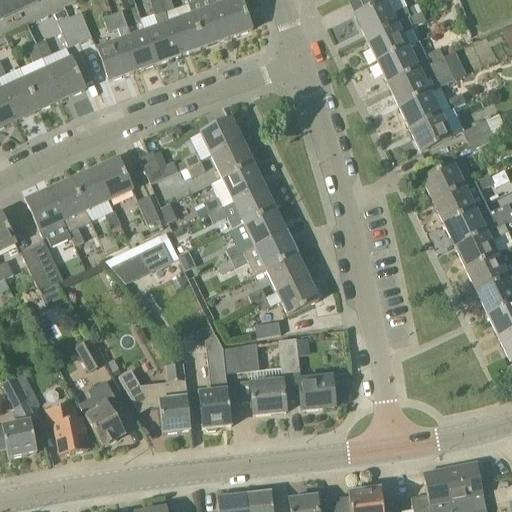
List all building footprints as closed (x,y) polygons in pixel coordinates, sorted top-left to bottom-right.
[(0,0),(0,21),(43,0),(0,0)] [(159,0),(151,4),(155,17),(154,17),(158,30),(145,35),(156,67),(180,58),(169,26),(164,14),(159,0)] [(164,14),(174,10),(170,0),(160,0),(159,0),(164,14)] [(204,49),(227,41),(212,0),(200,0),(202,3),(187,8),(191,18),(193,18),(204,49)] [(240,0),(227,5),(225,0),(212,0),(227,41),(251,32),(240,0)] [(405,10),(391,17),(385,4),(392,0),(358,0),(365,13),(355,18),(366,41),(409,20),(405,10)] [(122,13),(112,17),(117,31),(118,31),(128,27),(122,13)] [(70,20),(80,45),(92,40),(81,15),(70,20)] [(407,50),(401,37),(413,32),(412,31),(425,25),(421,15),(410,21),(409,20),(366,41),(377,64),(407,50)] [(108,35),(117,31),(112,17),(103,20),(108,35)] [(176,23),(169,26),(180,58),(204,49),(193,18),(191,18),(176,23)] [(69,50),(80,45),(70,20),(58,25),(69,50)] [(507,44),(511,41),(511,27),(501,33),(507,44)] [(38,47),(44,60),(52,56),(42,34),(34,37),(38,47)] [(145,35),(121,44),(132,76),(156,67),(145,35)] [(108,84),(132,76),(121,44),(97,52),(108,84)] [(418,72),(414,63),(424,58),(418,44),(407,50),(377,64),(387,87),(418,72)] [(34,65),(44,60),(38,47),(27,51),(34,65)] [(429,67),(442,61),(438,52),(425,58),(429,67)] [(418,72),(387,87),(398,110),(429,95),(429,96),(440,90),(454,83),(443,60),(442,61),(429,67),(418,72)] [(48,72),(62,103),(85,92),(70,62),(48,72)] [(39,113),(62,103),(48,72),(25,83),(39,113)] [(25,83),(2,93),(16,124),(39,113),(25,83)] [(0,88),(0,130),(16,124),(2,93),(0,88)] [(440,118),(464,107),(460,97),(446,104),(440,90),(429,96),(429,95),(398,110),(409,132),(440,118)] [(451,141),(440,118),(409,132),(421,156),(451,141)] [(466,146),(501,129),(496,120),(485,125),(485,124),(461,135),(466,146)] [(231,122),(199,137),(189,142),(195,156),(200,165),(210,159),(242,145),(231,122)] [(472,157),(503,142),(511,137),(511,136),(508,128),(502,131),(501,129),(466,146),(472,157)] [(221,182),(253,167),(242,145),(210,159),(221,182)] [(141,164),(140,164),(150,188),(163,182),(178,175),(174,166),(172,167),(171,165),(165,152),(153,159),(141,164)] [(181,162),(185,171),(200,165),(195,156),(181,162)] [(93,172),(108,204),(132,193),(118,161),(93,172)] [(422,182),(433,205),(464,190),(464,191),(474,186),(463,162),(422,182)] [(185,171),(189,180),(191,179),(192,180),(204,174),(200,165),(185,171)] [(204,210),(207,217),(220,211),(223,210),(223,209),(232,204),(233,205),(264,190),(253,167),(221,182),(222,182),(212,187),(218,201),(203,209),(204,210)] [(71,183),(85,214),(91,225),(105,219),(113,215),(108,204),(93,172),(71,183)] [(180,174),(184,183),(189,181),(189,180),(185,172),(180,174)] [(73,220),(85,214),(71,183),(47,193),(62,225),(64,224),(71,240),(74,249),(85,244),(79,231),(73,220)] [(244,228),(275,213),(264,190),(233,205),(244,228)] [(475,212),(464,191),(464,190),(433,205),(444,227),(475,212)] [(64,224),(62,225),(47,193),(25,203),(42,241),(46,239),(50,249),(71,240),(64,224)] [(160,222),(149,199),(137,204),(148,227),(160,222)] [(444,227),(455,250),(503,227),(511,221),(511,216),(507,207),(489,216),(485,207),(484,208),(475,212),(444,227)] [(204,210),(195,214),(199,221),(207,217),(204,210)] [(224,220),(220,211),(207,217),(212,226),(224,220)] [(254,250),(285,235),(275,213),(244,228),(254,250)] [(0,254),(15,247),(9,234),(0,216),(0,215),(0,254)] [(105,219),(111,232),(120,228),(114,215),(113,215),(105,219)] [(455,250),(466,273),(509,252),(508,251),(511,248),(511,244),(503,227),(455,250)] [(255,278),(266,273),(297,258),(285,235),(254,250),(255,250),(244,255),(231,261),(236,270),(249,264),(255,278)] [(115,244),(105,240),(99,243),(106,258),(119,252),(115,244)] [(33,252),(51,290),(63,284),(45,246),(33,252)] [(149,276),(172,266),(162,246),(140,256),(149,276)] [(231,261),(244,255),(240,246),(227,252),(231,261)] [(41,295),(51,290),(33,252),(22,257),(41,295)] [(476,295),(511,278),(511,258),(509,252),(466,273),(476,295)] [(277,295),(307,281),(297,258),(266,273),(277,295)] [(0,267),(0,274),(4,282),(14,278),(7,264),(0,267)] [(487,318),(511,306),(511,278),(476,295),(487,318)] [(277,297),(281,304),(288,319),(319,304),(307,281),(277,295),(277,297)] [(252,307),(267,301),(262,292),(249,298),(252,307)] [(271,309),(267,301),(252,307),(256,316),(271,309)] [(511,306),(487,318),(498,340),(511,333),(511,306)] [(257,340),(280,337),(279,326),(256,328),(257,340)] [(511,362),(511,333),(498,340),(510,364),(511,362)] [(331,380),(301,383),(296,342),(278,344),(282,375),(281,376),(282,384),(284,404),(300,402),(301,414),(334,410),(331,380)] [(88,375),(104,367),(91,343),(75,351),(88,375)] [(225,376),(225,378),(259,374),(256,348),(223,353),(225,376)] [(165,370),(167,387),(140,390),(131,374),(118,381),(139,417),(151,410),(159,409),(162,437),(181,435),(181,433),(190,432),(183,368),(165,370)] [(231,429),(225,378),(225,376),(208,378),(210,395),(198,396),(202,432),(205,432),(208,435),(215,434),(217,431),(231,429)] [(14,381),(30,411),(40,406),(24,377),(14,381)] [(0,429),(0,453),(6,452),(8,462),(36,456),(30,423),(35,421),(30,411),(14,381),(2,387),(21,425),(0,429)] [(286,415),(284,404),(282,384),(250,387),(250,384),(240,386),(242,405),(252,404),(253,419),(286,415)] [(79,408),(83,415),(102,451),(119,442),(118,441),(125,438),(113,417),(121,413),(106,385),(88,394),(92,402),(79,408)] [(60,459),(87,454),(81,421),(76,422),(73,407),(46,413),(49,429),(54,427),(60,459)] [(450,472),(457,511),(485,511),(476,467),(450,472)] [(457,511),(450,472),(423,477),(427,498),(410,501),(412,511),(457,511)] [(382,511),(380,493),(348,496),(349,501),(328,503),(328,511),(382,511)] [(272,511),(271,495),(246,498),(247,511),(272,511)] [(328,511),(328,503),(317,504),(317,500),(314,500),(314,498),(310,496),(306,497),(302,500),(302,502),(289,503),(289,511),(328,511)] [(247,511),(246,498),(217,501),(218,511),(247,511)]
